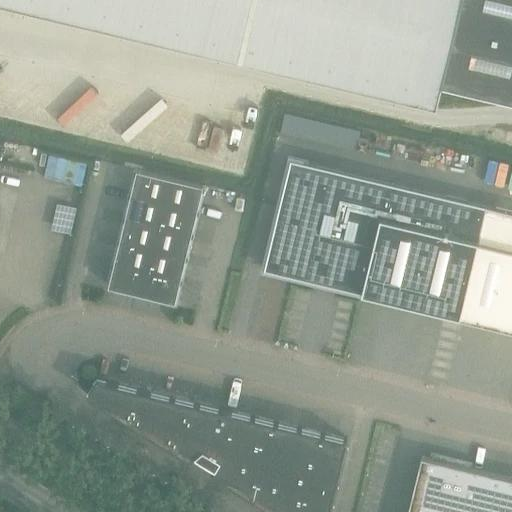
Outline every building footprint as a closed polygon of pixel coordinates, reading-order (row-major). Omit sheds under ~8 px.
[(511,0),(0,0),(0,3),(437,107),(442,87),(511,103),(511,0)] [(285,113),(280,133),(356,151),(360,131),(285,113)] [(280,203),(264,269),(511,328),(511,211),(291,158),(280,203)] [(136,170),(108,286),(175,302),(203,185),(136,169),(136,170)] [(76,208),(56,203),(51,229),(70,233),(76,208)] [(274,511),(329,511),(346,440),(97,379),(87,396),(192,460),(194,457),(213,468),(210,473),(274,511)] [(511,511),(511,479),(421,457),(407,511),(511,511)]
